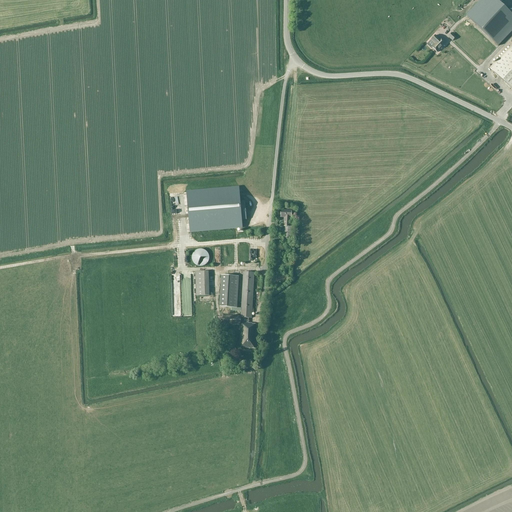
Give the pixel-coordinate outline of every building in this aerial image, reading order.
[(511,15),(495,0),(480,0),(466,16),(498,46),(511,31),(511,15)] [(452,33),(448,37),(453,41),(456,37),(452,33)] [(440,39),(435,35),(431,40),(435,44),(432,47),(437,52),(445,44),(440,39)] [(511,47),(491,69),(511,88),(511,47)] [(239,188),(186,192),(190,232),(242,228),(242,220),(247,220),(245,201),(240,201),(239,188)] [(290,239),(290,236),(291,223),(290,223),(290,218),(291,218),(291,212),(281,211),(281,218),(285,218),(285,223),(284,223),(284,227),(285,227),(284,236),(285,236),(285,238),(290,239)] [(209,259),(209,257),(209,256),(209,255),(208,253),(207,252),(206,251),(205,250),(204,250),(202,249),(201,249),(200,249),(198,249),(197,250),(196,251),(195,251),(194,253),(193,254),(192,255),(192,256),(192,258),(192,259),(193,261),(193,262),(194,263),(195,264),(196,265),(197,266),(199,266),(200,266),(202,266),(203,266),(204,265),(206,265),(207,264),(208,263),(208,261),(209,260),(209,259)] [(196,296),(209,295),(209,271),(195,272),(196,296)] [(249,319),(251,319),(254,273),(243,273),(241,308),(237,308),(239,276),(221,275),(219,307),(231,308),(231,311),(241,312),(241,317),(223,316),(223,325),(240,326),(239,348),(254,349),(256,324),(249,324),(249,319)] [(181,300),(182,309),(191,309),(191,292),(183,292),(183,300),(181,300)] [(437,510),(442,506),(438,502),(433,506),(437,510)]
